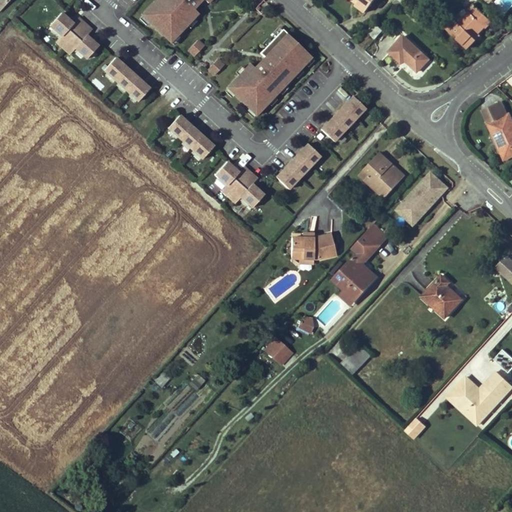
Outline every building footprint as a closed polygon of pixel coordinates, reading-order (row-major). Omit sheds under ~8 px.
[(0,0),(0,6),(2,9),(10,0),(0,0)] [(214,0),(154,0),(140,15),(172,44),(214,0)] [(358,0),(359,0),(356,4),(355,5),(365,12),(373,0),(358,0)] [(399,8),(403,3),(399,0),(394,0),(392,2),(399,8)] [(459,24),(455,20),(446,30),(466,49),(475,39),(473,37),(476,34),(484,26),(485,28),(492,21),(475,6),(463,20),(459,24)] [(51,27),(88,59),(100,46),(63,14),(51,27)] [(367,32),(374,38),(381,31),(374,24),(367,32)] [(315,57),(284,29),(223,92),(255,121),(315,57)] [(405,60),(418,72),(429,60),(404,36),(390,52),(402,63),(405,60)] [(198,39),(187,50),(194,57),(205,46),(198,39)] [(227,65),(234,57),(226,51),(219,60),(227,65)] [(102,71),(140,103),(151,89),(114,58),(102,71)] [(218,58),(208,70),(215,77),(226,65),(218,58)] [(336,140),(366,109),(353,97),(323,128),(336,140)] [(489,124),(505,160),(511,156),(511,120),(509,115),(489,124)] [(167,130),(204,161),(216,148),(179,116),(167,130)] [(291,189),(321,157),(308,145),(278,177),(291,189)] [(387,170),(392,165),(379,154),(364,170),(370,175),(364,181),(384,199),(400,182),(387,170)] [(215,175),(252,207),(264,194),(227,162),(215,175)] [(400,182),(404,177),(392,165),(387,170),(400,182)] [(364,170),(359,175),(364,181),(370,175),(364,170)] [(413,227),(450,189),(431,171),(394,209),(413,227)] [(297,259),(312,259),(317,260),(335,254),(330,234),(313,239),(300,239),(290,238),(289,258),(297,259)] [(378,247),(364,234),(351,249),(357,254),(357,255),(365,247),(372,253),(378,247)] [(353,258),(361,266),(372,253),(365,247),(357,255),(357,254),(353,258)] [(511,284),(511,261),(504,255),(492,270),(511,284)] [(343,291),(354,301),(365,289),(364,287),(366,284),(368,285),(375,278),(361,266),(353,258),(332,281),(343,291)] [(449,283),(441,275),(422,296),(445,318),(461,300),(447,286),(449,283)] [(313,327),(311,318),(302,317),(301,321),(313,327)] [(310,333),(313,327),(301,321),(298,327),(310,333)] [(270,354),(279,342),(276,339),(265,350),(270,354)] [(282,365),(292,354),(279,342),(270,354),(282,365)] [(371,357),(358,345),(350,353),(362,365),(371,357)] [(362,365),(350,353),(347,357),(355,366),(350,372),(353,374),(362,365)] [(355,366),(347,357),(341,363),(350,372),(355,366)] [(357,375),(364,383),(375,372),(368,365),(357,375)] [(162,386),(169,378),(163,373),(156,381),(162,386)] [(483,419),(511,388),(495,373),(479,390),(476,387),(474,389),(471,386),(473,384),(466,378),(455,389),(462,395),(455,402),(468,413),(472,409),(483,419)] [(415,440),(427,426),(416,417),(404,431),(415,440)]
